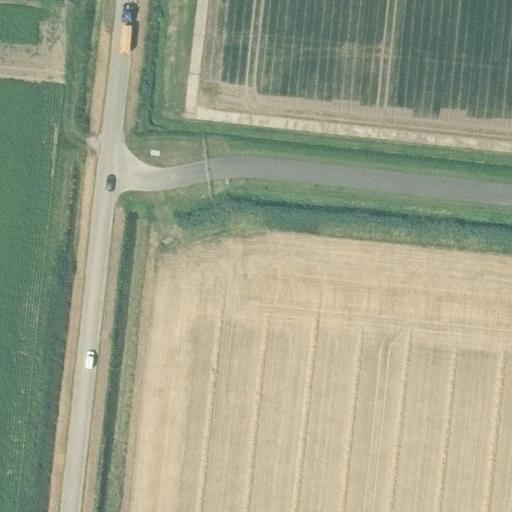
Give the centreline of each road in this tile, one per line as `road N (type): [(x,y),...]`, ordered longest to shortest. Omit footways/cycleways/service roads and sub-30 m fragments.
road 1 (unclassified): [(68,511),(125,0)]
road 2 (track): [(202,0),(189,115),(511,149)]
road 3 (track): [(77,0),(62,142),(108,148)]
